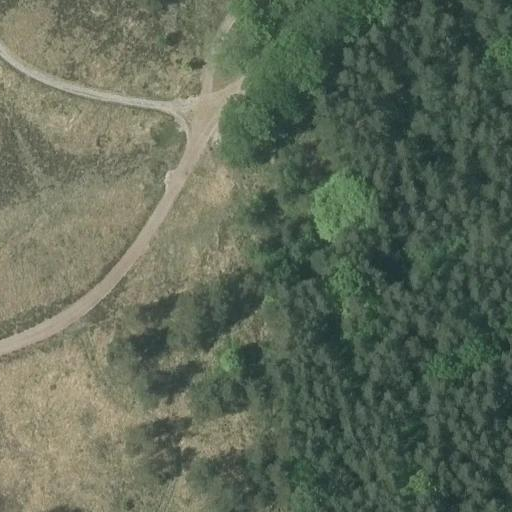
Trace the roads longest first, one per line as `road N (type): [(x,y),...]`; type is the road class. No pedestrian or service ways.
road 1 (track): [(211,126),(159,212),(95,293),(64,318),(0,347)]
road 2 (track): [(0,49),(32,76),(64,88),(165,105)]
road 3 (track): [(211,126),(322,0)]
road 4 (track): [(165,105),(200,73),(247,0)]
